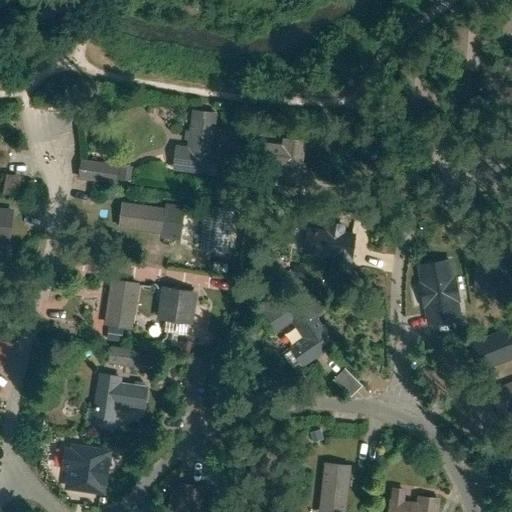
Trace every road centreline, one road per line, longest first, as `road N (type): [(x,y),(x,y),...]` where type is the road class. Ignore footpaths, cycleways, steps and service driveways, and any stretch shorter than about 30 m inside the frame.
road 1 (residential): [(12,485),(56,179),(50,141)]
road 2 (residential): [(399,408),(244,401),(112,511)]
road 3 (residential): [(460,511),(399,408)]
